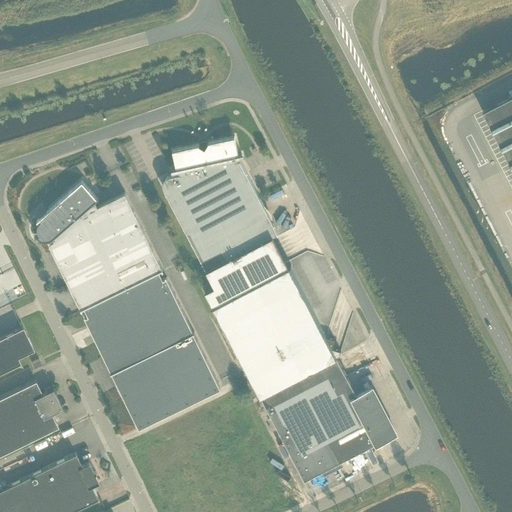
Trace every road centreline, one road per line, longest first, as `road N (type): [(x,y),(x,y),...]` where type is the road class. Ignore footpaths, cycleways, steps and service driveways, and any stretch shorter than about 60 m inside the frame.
road 1 (unclassified): [(440,447),(249,83)]
road 2 (unclassified): [(145,511),(0,206)]
road 3 (tertiary): [(511,362),(388,124)]
road 4 (unclassified): [(0,169),(249,83)]
road 5 (unclassified): [(219,17),(0,80)]
road 6 (unclassified): [(306,511),(440,447)]
road 7 (tertiary): [(321,6),(388,124)]
road 8 (tertiary): [(388,124),(336,7)]
